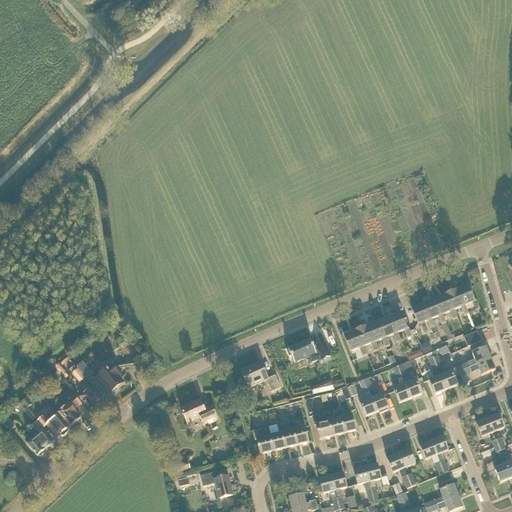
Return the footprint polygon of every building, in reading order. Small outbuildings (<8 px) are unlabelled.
[(475,312),(479,310),(476,301),(474,302),(468,287),(456,292),(462,307),(465,306),(471,303),(475,312)] [(451,311),(453,311),(460,308),(463,316),(466,315),(468,314),(465,306),(462,307),(456,292),(445,296),(451,311)] [(452,321),(455,320),(457,319),(453,311),(451,311),(445,296),(434,301),(440,316),(442,315),(449,312),(452,321)] [(440,316),(434,301),(423,305),(429,320),(431,319),(438,317),(441,325),(443,324),(446,323),(442,315),(440,316)] [(423,305),(411,310),(417,325),(427,321),(430,330),(432,335),(435,335),(437,334),(435,328),(431,319),(429,320),(423,305)] [(407,339),(412,337),(408,329),(406,330),(400,315),(388,319),(395,335),(398,333),(404,331),(407,339)] [(386,338),(393,335),(396,344),(398,343),(401,342),(398,333),(395,335),(388,319),(377,324),(383,339),(386,338)] [(385,348),(387,347),(390,346),(386,338),(383,339),(377,324),(366,328),(372,344),(375,342),(382,340),(385,348)] [(373,352),(376,352),(378,350),(375,342),(372,344),(366,328),(355,333),(361,348),(364,347),(370,344),(373,352)] [(362,357),(364,356),(367,355),(364,347),(361,348),(355,333),(344,337),(350,353),(359,349),(362,357)] [(477,333),(463,339),(467,349),(481,343),(477,333)] [(288,352),(287,353),(289,358),(291,357),(294,364),(308,358),(311,364),(318,361),(318,363),(331,357),(325,344),(313,349),(309,341),(288,350),(288,352)] [(428,344),(420,348),(423,356),(431,353),(428,344)] [(474,361),(467,363),(469,368),(490,360),(485,349),(471,355),(474,361)] [(420,351),(407,356),(409,362),(422,357),(420,351)] [(427,357),(428,360),(435,379),(429,381),(434,395),(445,391),(432,358),(431,355),(427,357)] [(445,375),(437,356),(432,358),(445,391),(457,386),(451,372),(445,375)] [(387,360),(389,365),(395,363),(393,357),(387,360)] [(69,361),(67,359),(60,365),(63,367),(69,361)] [(490,360),(470,368),(471,373),(478,370),(481,377),(495,371),(490,360)] [(413,361),(402,366),(405,371),(416,366),(413,361)] [(265,381),(270,393),(279,389),(274,377),(268,380),(260,363),(240,372),(248,389),(265,381)] [(467,363),(456,368),(458,373),(469,368),(467,363)] [(81,375),(82,373),(86,371),(87,369),(83,364),(77,370),(81,375)] [(66,374),(58,365),(54,369),(55,370),(54,371),(61,378),(62,378),(64,381),(68,377),(65,374),(66,374)] [(402,366),(397,368),(404,386),(410,400),(421,395),(415,381),(410,384),(405,371),(402,366)] [(81,374),(82,375),(85,379),(92,387),(97,383),(101,388),(103,387),(109,395),(110,394),(111,395),(116,391),(115,390),(123,384),(118,377),(119,376),(112,367),(96,379),(87,369),(81,374)] [(392,370),(386,373),(387,373),(391,384),(392,383),(397,381),(400,388),(393,390),(399,404),(410,400),(404,386),(397,368),(392,370)] [(470,368),(458,373),(459,376),(460,378),(467,375),(471,373),(470,368)] [(71,375),(79,384),(85,379),(77,370),(71,375)] [(58,376),(54,372),(48,378),(52,382),(58,376)] [(467,375),(460,378),(463,385),(470,383),(467,375)] [(375,397),(368,379),(363,381),(370,399),(376,413),(381,412),(381,413),(387,411),(386,409),(387,409),(382,395),(375,397)] [(330,381),(318,387),(321,393),(334,390),(330,381)] [(370,399),(363,381),(358,382),(366,401),(359,404),(365,418),(376,413),(370,399)] [(380,394),(386,391),(382,382),(376,385),(380,394)] [(84,395),(79,399),(89,411),(91,409),(93,410),(95,408),(95,406),(97,405),(95,403),(99,400),(90,389),(87,386),(80,391),(84,395)] [(347,389),(351,398),(357,396),(353,386),(347,389)] [(60,400),(66,406),(57,414),(69,428),(80,419),(74,412),(80,406),(68,392),(60,400)] [(32,405),(26,399),(21,404),(26,410),(32,405)] [(199,401),(180,410),(187,425),(200,419),(204,426),(217,420),(211,407),(204,410),(199,401)] [(314,414),(311,405),(306,406),(308,415),(314,414)] [(339,419),(343,434),(356,431),(352,416),(342,419),(340,410),(335,411),(337,420),(339,419)] [(328,413),(323,415),(325,423),(327,423),(331,438),(343,434),(339,419),(337,420),(330,422),(328,413)] [(487,420),(493,434),(504,429),(498,415),(487,420)] [(47,426),(58,438),(60,436),(64,437),(67,434),(68,430),(68,429),(57,416),(48,424),(42,417),(38,421),(44,428),(47,426)] [(327,423),(325,423),(320,424),(318,416),(311,418),(313,427),(315,426),(319,441),(331,438),(327,423)] [(292,417),(289,418),(288,418),(289,423),(288,424),(291,432),(292,431),(296,446),(308,443),(304,428),(295,431),(292,417)] [(1,424),(8,433),(15,427),(7,419),(1,424)] [(476,424),(481,438),(493,434),(487,420),(476,424)] [(44,451),(53,443),(40,428),(41,427),(37,422),(32,426),(39,434),(27,445),(37,458),(38,457),(41,457),(44,455),(44,452),(44,451)] [(281,425),(276,427),(278,435),(280,434),(284,449),(296,446),(292,431),(291,432),(283,434),(281,425)] [(269,428),(265,430),(267,438),(268,437),(272,452),(284,449),(280,434),(278,435),(271,437),(269,428)] [(259,440),(257,431),(252,432),(255,442),(256,441),(260,456),(272,452),(268,437),(267,438),(259,440)] [(444,475),(449,473),(442,454),(447,452),(442,438),(431,443),(444,475)] [(500,440),(496,442),(500,453),(505,451),(500,440)] [(495,455),(500,453),(496,442),(491,444),(495,455)] [(432,458),(434,465),(439,477),(444,475),(431,443),(419,447),(425,461),(432,458)] [(481,455),(482,459),(494,454),(492,450),(481,455)] [(399,455),(404,469),(414,465),(409,451),(399,455)] [(392,474),(399,471),(406,490),(412,488),(407,476),(404,469),(399,455),(387,460),(392,474)] [(511,466),(511,458),(511,455),(494,462),(497,469),(494,470),(499,484),(511,478),(511,468),(511,466)] [(190,471),(189,468),(185,469),(184,465),(176,467),(178,474),(190,471)] [(377,466),(365,469),(371,491),(376,490),(374,482),(380,480),(377,466)] [(365,469),(353,472),(357,486),(363,484),(365,492),(371,491),(365,469)] [(218,479),(217,473),(200,477),(203,488),(215,485),(218,500),(232,496),(227,477),(218,479)] [(416,486),(412,474),(407,476),(412,488),(416,486)] [(342,475),(331,478),(334,492),(336,500),(339,511),(345,510),(342,498),(340,491),(346,489),(342,475)] [(331,478),(319,481),(323,495),(330,493),(331,501),(336,500),(334,492),(331,478)] [(188,480),(177,482),(179,488),(189,486),(188,480)] [(395,497),(402,494),(399,485),(392,487),(395,497)] [(435,501),(424,506),(425,510),(426,510),(436,506),(458,497),(453,486),(440,492),(442,498),(435,501)] [(376,490),(371,491),(374,503),(379,502),(376,490)] [(371,491),(365,492),(368,505),(374,503),(371,491)] [(400,495),(405,507),(410,505),(405,493),(403,494),(400,495)] [(303,495),(288,499),(291,511),(317,506),(316,501),(309,503),(309,504),(306,505),(303,495)] [(400,509),(405,507),(400,495),(396,497),(400,509)] [(346,499),(348,509),(355,507),(353,498),(346,499)] [(454,511),(462,509),(458,498),(436,506),(438,511),(446,508),(447,511),(454,511)]
